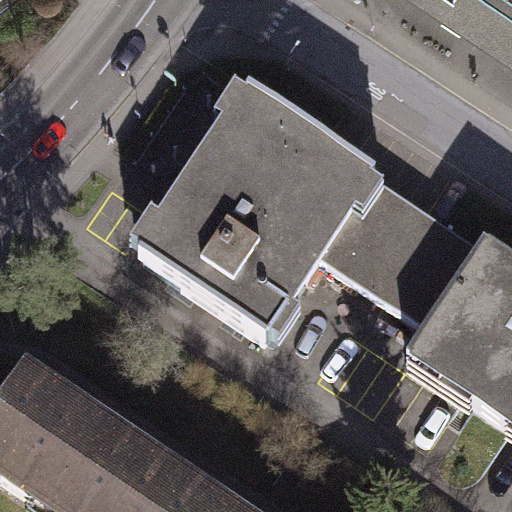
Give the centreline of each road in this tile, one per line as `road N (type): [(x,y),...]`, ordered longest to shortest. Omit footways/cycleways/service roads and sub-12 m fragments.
road 1 (residential): [(257,0),(511,169)]
road 2 (residential): [(154,0),(79,103),(0,189)]
